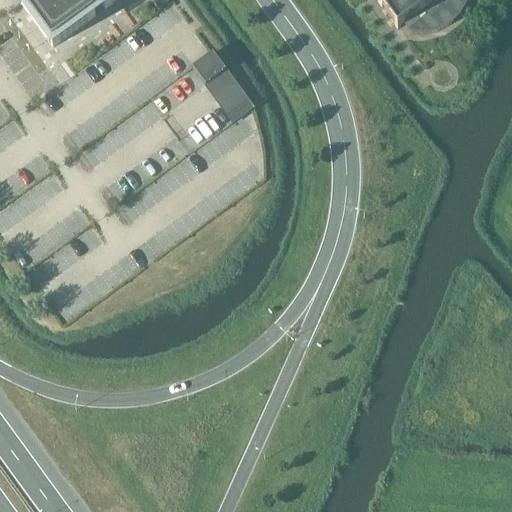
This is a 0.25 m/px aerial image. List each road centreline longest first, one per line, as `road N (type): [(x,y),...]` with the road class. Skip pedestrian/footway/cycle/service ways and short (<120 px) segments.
road 1 (trunk): [(266,0),(317,79),(338,150),(333,232),(296,310),(232,369),(162,396),(70,397),(0,369)]
road 2 (trunk): [(227,511),(337,264),(354,186),(340,100),(280,0)]
